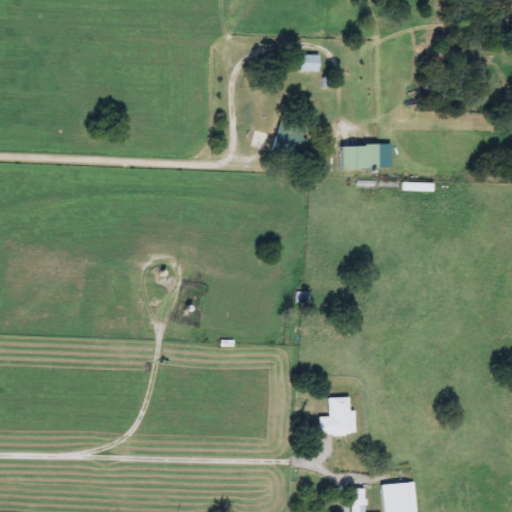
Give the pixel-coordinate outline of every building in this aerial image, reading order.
[(316,56),(316,72),(298,72),(298,56),(316,56)] [(308,161),(270,155),(275,123),(304,128),(302,141),(311,142),(308,161)] [(376,146),(376,170),(339,169),(339,146),(376,146)] [(308,292),(308,307),(293,307),(293,292),(308,292)] [(317,417),(326,417),(326,397),(352,397),(352,435),(317,435),(317,417)] [(413,511),(381,511),(379,485),(412,482),(413,511)] [(348,511),(348,489),(363,489),(363,511),(348,511)]
